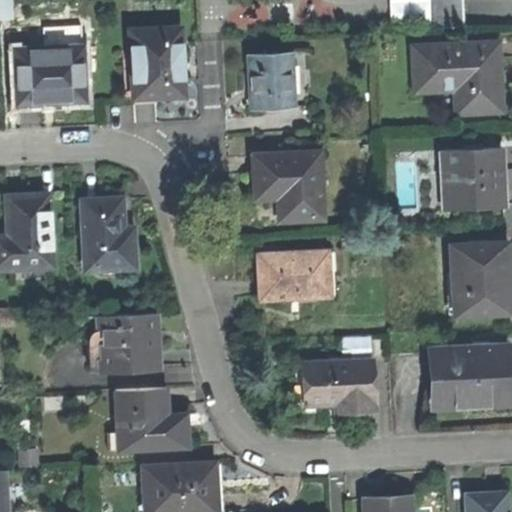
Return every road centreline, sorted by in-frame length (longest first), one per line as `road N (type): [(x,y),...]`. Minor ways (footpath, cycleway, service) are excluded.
road 1 (residential): [(511,446),(294,457),(255,444),(223,393),(152,163),(118,146),(0,148)]
road 2 (unknown): [(152,163),(180,153),(206,126),(207,33)]
